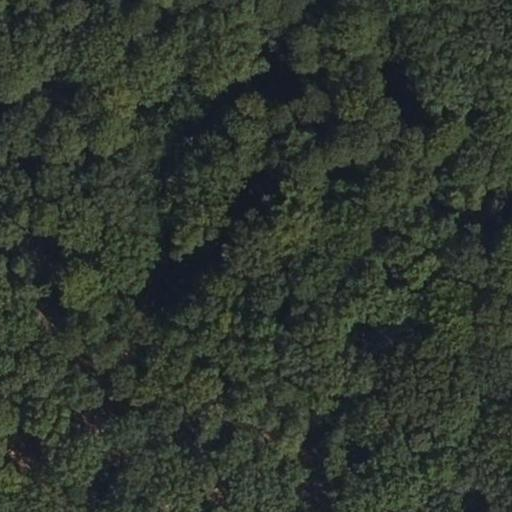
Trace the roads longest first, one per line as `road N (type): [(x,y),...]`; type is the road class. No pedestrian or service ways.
road 1 (track): [(331,246),(0,299)]
road 2 (track): [(421,511),(429,378),(422,345),(384,293),(331,246)]
road 3 (track): [(331,246),(511,217)]
